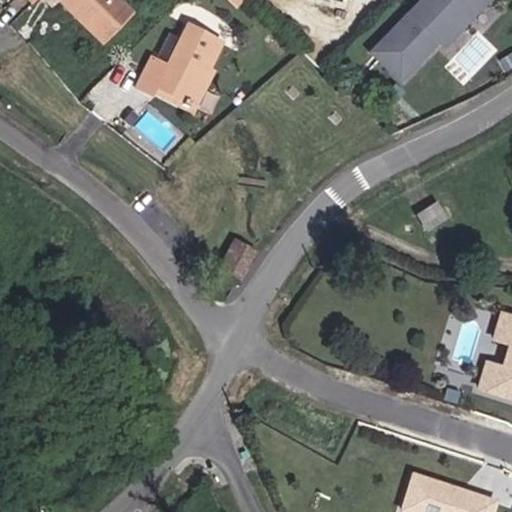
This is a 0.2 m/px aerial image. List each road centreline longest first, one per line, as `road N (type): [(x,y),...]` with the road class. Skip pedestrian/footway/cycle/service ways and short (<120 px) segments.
road 1 (unclassified): [(233,343),(310,228),(351,188),(511,100)]
road 2 (residential): [(0,124),(97,189),(233,343)]
road 3 (unclassified): [(122,511),(177,448),(233,343)]
road 4 (unknown): [(204,398),(262,511)]
